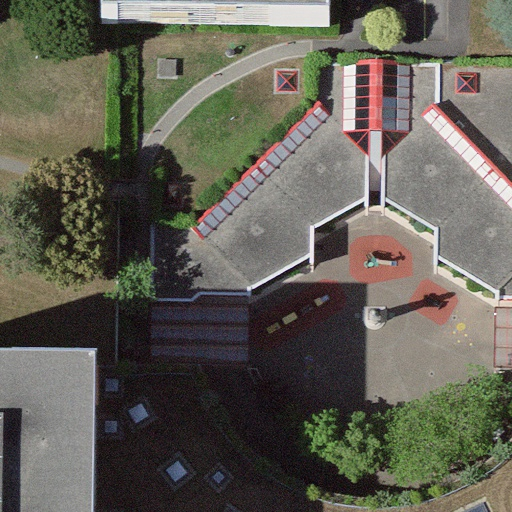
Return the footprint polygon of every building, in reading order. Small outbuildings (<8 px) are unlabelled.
[(102,0),(102,24),(325,27),(325,0),(102,0)] [(511,65),(427,64),(317,62),(316,107),(190,226),(153,226),(151,300),(156,300),(193,301),(197,292),(246,294),(247,285),(311,254),(311,227),(361,198),(386,198),(441,229),(440,259),(497,291),(497,300),(511,300),(511,65)] [(193,301),(156,300),(155,333),(154,365),(199,366),(252,367),(253,302),(193,301)] [(511,308),(497,309),(496,370),(511,370),(511,308)] [(0,511),(97,511),(99,365),(0,363),(0,511)] [(214,410),(199,366),(154,365),(99,365),(97,511),(511,511),(511,453),(500,468),(485,477),(461,493),(434,503),(407,509),(361,511),(289,491),(234,446),(214,410)]
